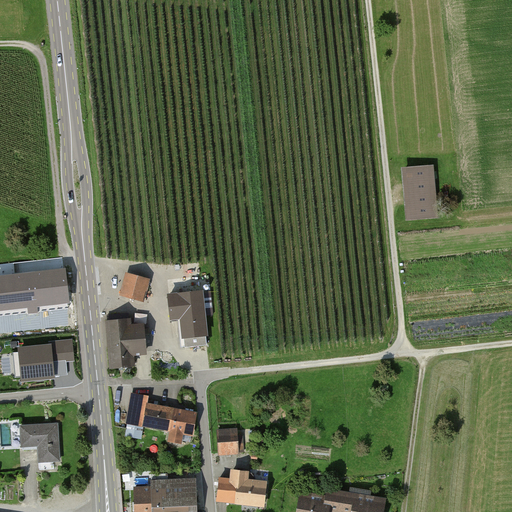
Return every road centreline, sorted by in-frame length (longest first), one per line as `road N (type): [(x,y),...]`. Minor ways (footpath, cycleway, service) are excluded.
road 1 (track): [(369,0),(403,328),(399,345),(374,359)]
road 2 (track): [(511,345),(224,372),(200,381)]
road 3 (track): [(85,261),(67,252),(60,226),(46,63),(28,45),(0,46)]
road 4 (track): [(444,352),(422,375),(406,511)]
road 5 (secondary): [(98,386),(82,230)]
road 6 (secondary): [(73,145),(57,0)]
road 7 (track): [(200,381),(152,313),(90,307)]
road 8 (residential): [(212,511),(200,381)]
road 9 (secondary): [(108,511),(98,386)]
